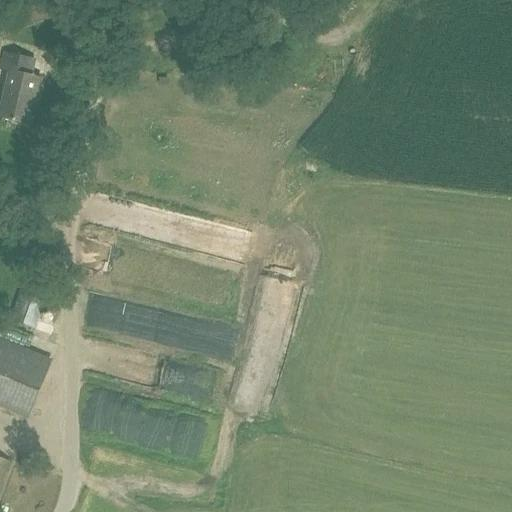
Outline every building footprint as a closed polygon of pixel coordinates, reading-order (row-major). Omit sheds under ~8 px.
[(42,78),(35,76),(32,75),(36,60),(6,54),(3,71),(11,73),(0,114),(0,116),(28,123),(35,97),(37,98),(42,78)] [(57,321),(56,303),(32,305),(33,323),(57,321)] [(0,405),(28,416),(51,360),(0,339),(0,405)] [(214,427),(202,424),(203,417),(198,416),(195,432),(177,428),(173,448),(209,455),(214,427)] [(0,483),(8,461),(0,458),(0,483)]
